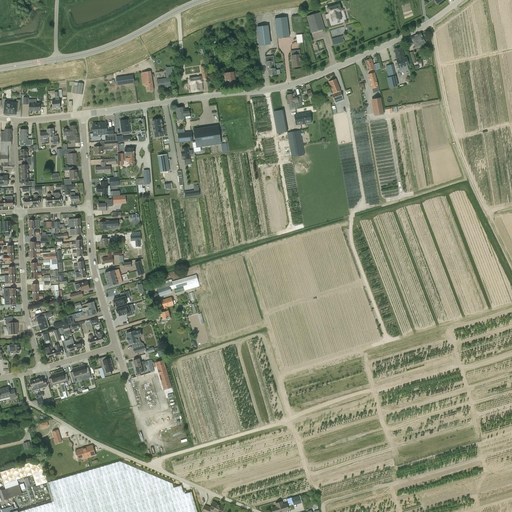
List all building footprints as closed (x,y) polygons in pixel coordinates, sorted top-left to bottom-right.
[(328,14),(325,15),(326,19),(329,18),(329,17),(331,17),(332,22),(340,20),(338,12),(341,12),(339,5),(326,8),(328,14)] [(320,13),(306,16),(311,32),(324,29),(320,13)] [(287,17),(274,19),(277,39),(289,37),(287,17)] [(259,46),(270,44),(268,26),(257,27),(259,46)] [(421,45),(425,43),(420,33),(411,38),(413,42),(414,44),(419,41),(421,45)] [(406,58),(404,58),(401,48),(394,50),(397,60),(396,60),(399,72),(408,70),(407,66),(408,65),(406,58)] [(299,50),(290,51),(291,56),(293,67),(301,66),(300,61),(301,61),(299,50)] [(275,68),(273,56),(265,57),(266,62),(265,62),(267,71),(268,71),(268,76),(276,75),(275,68)] [(371,59),(364,61),(368,71),(374,69),(374,70),(378,69),(376,64),(373,65),(371,59)] [(397,86),(392,65),(386,66),(388,77),(387,78),(389,88),(397,86)] [(141,73),(143,85),(146,84),(147,91),(153,90),(150,71),(141,73)] [(224,74),(226,87),(237,86),(235,72),(224,74)] [(368,74),(372,89),(373,93),(379,91),(378,87),(374,73),(368,74)] [(134,83),(133,76),(116,78),(117,85),(134,83)] [(201,77),(188,79),(190,92),(203,91),(201,77)] [(157,80),(158,88),(171,86),(170,78),(157,80)] [(336,79),(329,82),(333,93),(333,95),(340,92),(340,91),(340,90),(336,79)] [(75,83),(74,86),(73,93),(82,95),(83,84),(75,83)] [(54,91),(50,91),(50,94),(54,93),(55,101),(52,101),(52,109),(60,108),(59,100),(59,97),(59,90),(54,90),(54,91)] [(333,95),(332,95),(335,104),(341,101),(340,99),(343,98),(340,92),(333,95)] [(293,94),(287,95),(288,104),(290,104),(290,106),(294,105),(295,108),(301,106),(300,102),(301,101),(300,96),(293,97),(293,94)] [(2,99),(2,105),(4,106),(4,109),(4,113),(7,114),(7,115),(10,115),(11,102),(5,101),(5,99),(2,99)] [(383,114),(380,99),(373,101),(376,115),(383,114)] [(11,102),(10,115),(13,115),(13,114),(16,114),(16,112),(16,106),(19,107),(20,100),(17,100),(16,102),(11,102)] [(28,100),(28,104),(29,104),(29,111),(40,111),(40,107),(43,107),(43,104),(40,104),(36,104),(36,100),(28,100)] [(184,107),(175,109),(177,120),(190,118),(188,110),(184,110),(184,107)] [(311,122),(310,113),(294,115),(296,125),(311,122)] [(152,120),(153,126),(152,126),(152,131),(154,130),(154,133),(158,133),(159,137),(163,136),(163,132),(161,119),(152,120)] [(122,132),(122,135),(130,134),(129,131),(130,131),(128,120),(120,121),(121,132),(122,132)] [(100,126),(93,126),(93,135),(98,134),(105,134),(105,141),(108,141),(116,141),(116,136),(116,134),(113,134),(113,133),(113,129),(113,128),(108,128),(108,126),(106,126),(106,123),(100,124),(100,126)] [(69,129),(63,130),(64,136),(66,136),(66,140),(75,139),(75,140),(75,143),(79,143),(79,137),(77,137),(77,135),(76,126),(69,127),(69,129)] [(192,142),(193,152),(201,151),(200,147),(221,144),(218,126),(193,129),(195,141),(192,142)] [(47,129),(47,132),(48,138),(51,137),(52,140),(51,140),(52,145),(59,144),(58,135),(54,136),(53,128),(47,129)] [(1,133),(1,150),(1,157),(1,160),(1,162),(1,165),(1,167),(8,167),(8,163),(8,146),(11,146),(11,129),(4,129),(4,133),(1,133)] [(20,146),(31,146),(31,140),(27,140),(27,130),(20,130),(20,146)] [(141,135),(137,135),(137,140),(146,139),(145,130),(140,131),(141,135)] [(292,157),(304,155),(300,131),(291,132),(287,133),(292,157)] [(48,138),(47,132),(40,133),(41,143),(44,142),(44,139),(48,139),(48,138)] [(191,132),(178,134),(179,143),(192,142),(191,132)] [(102,147),(94,147),(94,155),(102,155),(102,150),(108,150),(107,147),(112,146),(115,146),(116,146),(117,146),(117,141),(116,141),(108,141),(105,141),(104,142),(104,147),(102,147)] [(134,147),(124,148),(125,156),(125,161),(129,160),(129,164),(135,164),(134,147)] [(182,152),(181,152),(182,156),(183,155),(183,160),(184,160),(185,165),(190,164),(190,158),(189,155),(192,155),(192,150),(189,151),(188,148),(182,149),(182,152)] [(24,162),(31,161),(31,158),(27,158),(27,149),(20,150),(21,159),(24,158),(24,162)] [(75,158),(76,158),(76,154),(68,155),(68,165),(76,164),(75,158)] [(158,156),(160,173),(169,171),(167,154),(158,156)] [(21,165),(21,174),(28,173),(27,165),(31,165),(31,161),(24,162),(25,165),(21,165)] [(96,173),(105,173),(105,174),(111,174),(110,166),(105,166),(105,163),(101,163),(101,167),(95,168),(96,173)] [(74,171),(69,171),(70,179),(71,179),(77,179),(77,170),(74,171)] [(138,185),(142,185),(150,184),(149,170),(143,171),(144,178),(136,179),(137,185),(138,185)] [(28,173),(21,174),(22,182),(25,182),(26,186),(32,185),(32,182),(28,182),(28,173)] [(118,177),(109,178),(110,182),(116,182),(116,186),(118,186),(119,185),(118,177)] [(101,182),(101,187),(97,187),(97,188),(96,188),(96,191),(97,191),(97,192),(102,192),(102,197),(110,196),(110,186),(107,186),(106,182),(101,182)] [(54,203),(53,198),(51,198),(50,193),(47,194),(47,198),(45,198),(46,204),(54,203)] [(56,197),(53,198),(54,203),(62,202),(61,197),(60,197),(59,193),(56,193),(56,197)] [(34,199),(31,199),(31,204),(40,204),(39,199),(37,199),(37,194),(33,194),(34,199)] [(70,197),(71,202),(75,202),(76,203),(80,203),(80,198),(78,198),(78,196),(72,197),(72,194),(69,194),(69,197),(70,197)] [(31,204),(31,199),(28,199),(28,195),(24,195),(25,200),(23,200),(23,205),(31,204)] [(7,196),(4,196),(5,201),(5,206),(13,206),(13,200),(12,196),(10,196),(7,196)] [(105,203),(98,204),(99,211),(101,210),(101,211),(106,211),(106,207),(106,206),(112,206),(112,200),(105,201),(106,203),(105,203)] [(139,214),(130,215),(130,220),(132,220),(132,222),(135,222),(135,225),(140,225),(139,214)] [(74,219),(68,220),(69,228),(75,227),(80,227),(80,219),(74,219)] [(29,228),(35,228),(35,226),(39,225),(39,222),(35,222),(34,220),(29,220),(29,228)] [(100,225),(99,226),(99,228),(100,229),(105,229),(105,230),(113,230),(115,228),(118,228),(118,226),(119,226),(118,220),(108,221),(108,222),(105,222),(99,222),(100,225)] [(75,229),(70,230),(70,235),(76,235),(81,235),(80,227),(75,227),(75,229)] [(35,231),(35,228),(29,228),(30,237),(35,236),(35,235),(39,234),(39,231),(35,231)] [(140,232),(131,233),(132,236),(130,236),(131,241),(135,241),(135,247),(141,247),(140,241),(141,241),(140,232)] [(76,248),(82,248),(81,240),(76,240),(76,242),(72,242),(72,246),(76,246),(76,248)] [(30,242),(30,250),(36,249),(36,250),(40,249),(39,243),(35,243),(35,241),(30,242)] [(3,254),(13,254),(13,246),(7,246),(8,248),(3,248),(3,251),(8,251),(8,254),(3,254)] [(83,256),(82,248),(76,248),(77,251),(72,251),(72,255),(77,255),(77,257),(83,256)] [(36,250),(36,249),(30,250),(31,258),(36,258),(36,256),(40,255),(40,252),(36,252),(36,250)] [(112,257),(112,255),(113,255),(122,255),(121,252),(111,252),(107,253),(108,257),(102,258),(103,263),(113,262),(112,257)] [(14,262),(13,254),(3,254),(4,261),(8,261),(8,262),(14,262)] [(79,271),(84,269),(83,261),(77,262),(78,264),(74,265),(74,269),(78,268),(79,271)] [(32,271),(37,271),(37,268),(41,268),(41,264),(37,265),(36,263),(31,263),(32,271)] [(9,275),(15,275),(14,267),(9,267),(9,269),(5,270),(5,273),(9,273),(9,275)] [(86,277),(84,269),(79,271),(75,271),(76,279),(86,277)] [(114,270),(105,273),(107,280),(120,276),(118,269),(114,270)] [(37,274),(37,271),(32,271),(32,279),(37,279),(37,277),(41,277),(41,274),(45,274),(45,271),(41,271),(41,273),(37,274)] [(15,283),(15,275),(9,275),(9,278),(5,278),(5,282),(10,282),(10,284),(15,283)] [(157,286),(160,296),(160,297),(171,293),(170,290),(174,289),(198,282),(196,275),(172,282),(171,279),(163,282),(163,284),(157,286)] [(120,276),(107,280),(109,286),(122,283),(120,276)] [(80,288),(81,290),(89,288),(87,282),(75,285),(76,289),(80,288)] [(32,284),(33,293),(38,292),(38,290),(42,289),(42,286),(38,286),(38,284),(32,284)] [(10,297),(16,296),(15,288),(4,289),(4,297),(10,297)] [(113,301),(113,303),(114,303),(114,304),(115,303),(116,307),(117,306),(118,309),(126,306),(127,306),(126,303),(127,303),(126,300),(125,299),(128,298),(130,297),(128,291),(120,294),(121,296),(121,297),(120,298),(113,300),(113,301)] [(38,292),(33,293),(33,301),(39,300),(39,299),(43,298),(43,295),(38,295),(38,292)] [(16,296),(10,297),(4,297),(5,305),(16,305),(16,296)] [(170,317),(167,308),(167,307),(173,305),(171,297),(161,301),(163,308),(164,308),(165,311),(161,313),(163,319),(166,319),(166,320),(170,319),(170,317)] [(82,312),(95,308),(93,302),(85,304),(86,307),(82,309),(83,312),(82,312)] [(116,310),(116,313),(117,312),(117,313),(118,313),(119,316),(126,314),(127,317),(133,315),(132,312),(134,311),(132,304),(127,306),(126,306),(118,309),(117,309),(116,309),(116,310)] [(95,310),(95,308),(82,312),(82,315),(84,314),(86,314),(87,317),(97,314),(98,312),(97,310),(95,310)] [(51,312),(45,313),(46,315),(39,317),(35,318),(36,321),(38,321),(40,330),(45,328),(46,328),(47,327),(46,321),(47,321),(47,318),(53,316),(51,312)] [(97,318),(90,320),(92,326),(99,324),(97,318)] [(17,327),(17,322),(13,323),(12,320),(5,320),(6,324),(8,324),(9,334),(17,334),(17,327)] [(70,329),(69,325),(63,327),(63,328),(58,329),(60,334),(65,333),(64,332),(70,330),(70,329)] [(61,340),(58,329),(51,331),(52,333),(54,332),(57,341),(61,340)] [(126,333),(127,338),(126,338),(128,342),(129,342),(129,345),(133,343),(134,345),(133,345),(134,349),(133,349),(134,353),(146,350),(144,346),(139,347),(136,338),(141,336),(140,330),(134,332),(134,331),(130,332),(130,331),(126,332),(127,333),(126,333)] [(101,331),(95,333),(97,338),(95,338),(97,343),(105,341),(104,340),(106,339),(105,336),(103,337),(103,336),(101,331)] [(97,343),(95,338),(93,339),(91,335),(88,336),(89,340),(88,340),(89,346),(97,343)] [(65,342),(68,352),(76,350),(75,345),(74,345),(73,339),(65,342)] [(77,344),(75,345),(76,350),(84,347),(82,342),(80,343),(79,339),(76,340),(77,344)] [(20,350),(19,349),(19,345),(10,345),(10,353),(10,355),(10,356),(11,356),(13,356),(14,356),(14,355),(14,353),(19,353),(19,352),(20,352),(20,351),(20,350)] [(55,356),(53,351),(51,351),(49,345),(44,347),(47,358),(55,356)] [(56,350),(53,351),(55,356),(63,354),(61,348),(59,349),(58,345),(55,346),(56,350)] [(106,356),(99,359),(102,367),(112,364),(110,358),(107,359),(106,356)] [(133,360),(135,367),(144,364),(148,363),(151,362),(152,362),(152,360),(148,361),(143,362),(143,361),(140,362),(139,358),(133,360)] [(155,363),(164,390),(171,388),(163,360),(155,363)] [(144,364),(135,367),(137,373),(146,371),(145,367),(149,365),(152,364),(151,362),(148,363),(144,364)] [(84,365),(78,367),(81,377),(90,374),(88,367),(85,368),(84,365)] [(112,365),(102,367),(104,376),(111,374),(111,372),(114,371),(112,365)] [(78,367),(72,369),(73,372),(70,373),(73,383),(76,382),(75,379),(81,377),(78,367)] [(63,371),(57,373),(60,383),(69,381),(66,374),(64,374),(63,371)] [(57,373),(51,375),(51,378),(49,379),(51,386),(60,383),(57,373)] [(38,386),(36,380),(30,381),(31,384),(28,385),(29,389),(33,388),(32,387),(38,386)] [(0,399),(10,397),(10,398),(16,397),(14,390),(9,391),(8,387),(0,389),(0,399)] [(52,431),(55,441),(61,439),(58,430),(52,431)] [(29,441),(23,443),(25,450),(31,448),(29,441)] [(77,459),(81,458),(82,459),(85,459),(95,455),(92,445),(78,450),(75,451),(77,459)] [(36,486),(46,483),(48,482),(40,459),(0,472),(4,484),(32,475),(36,486)] [(196,511),(191,492),(183,494),(181,485),(173,487),(172,484),(119,462),(46,483),(52,502),(18,511),(17,511),(12,511),(196,511)] [(1,491),(4,500),(22,494),(19,485),(1,491)] [(294,505),(303,503),(301,495),(293,497),(294,505)] [(202,511),(208,511),(210,510),(213,511),(221,511),(224,507),(213,502),(210,508),(205,506),(202,511)] [(276,507),(272,508),(272,511),(281,511),(289,510),(287,504),(282,505),(281,502),(275,503),(276,507)]
